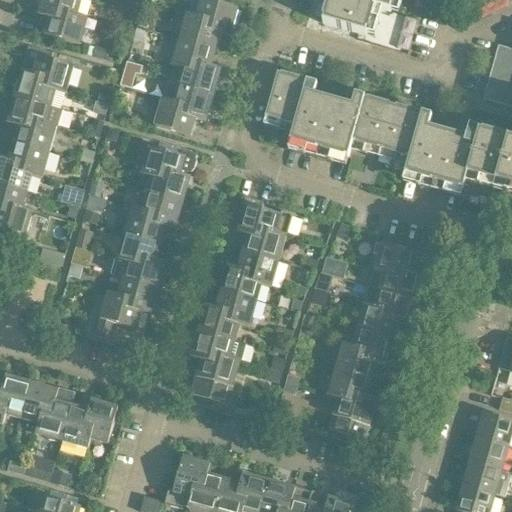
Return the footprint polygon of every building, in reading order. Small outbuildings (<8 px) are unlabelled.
[(79,0),(42,0),(38,17),(48,20),(48,19),(61,22),(64,14),(77,18),(77,17),(82,1),(79,0)] [(329,0),(322,26),(366,38),(374,10),(390,14),(394,0),(329,0)] [(201,1),(196,18),(196,19),(209,22),(207,31),(220,35),(219,36),(229,38),(237,11),(201,1)] [(48,20),(43,37),(79,47),(87,20),(77,17),(77,18),(64,14),(61,22),(48,19),(48,20)] [(186,15),(179,41),(215,52),(219,36),(220,35),(207,31),(209,22),(196,19),(196,18),(186,15)] [(171,68),(181,71),(181,70),(195,74),(197,65),(210,69),(210,68),(215,52),(179,41),(171,68)] [(511,51),(498,47),(483,101),(511,109),(511,142),(479,133),(479,131),(469,128),(464,145),(426,135),(431,118),(421,115),(420,116),(364,100),(365,99),(354,96),(349,113),(312,103),(317,85),(306,82),(306,84),(277,75),(265,119),(294,127),(289,143),(348,160),(352,144),(408,159),(404,176),(463,192),(467,176),(511,188),(511,51)] [(29,49),(22,72),(32,75),(32,76),(45,80),(43,88),(56,92),(56,93),(66,96),(73,68),(51,62),(53,56),(29,49)] [(181,71),(177,87),(213,97),(220,71),(210,68),(210,69),(197,65),(195,74),(181,70),(181,71)] [(22,72),(15,99),(51,109),(56,93),(56,92),(43,88),(45,80),(32,76),(32,75),(22,72)] [(172,104),(185,108),(182,116),(196,120),(195,121),(205,124),(213,97),(177,87),(167,84),(162,100),(172,103),(172,104)] [(15,99),(7,125),(17,128),(18,127),(31,131),(33,122),(46,126),(46,125),(57,128),(61,112),(51,109),(15,99)] [(172,104),(172,103),(162,100),(154,128),(191,138),(195,121),(196,120),(182,116),(185,108),(172,104)] [(17,128),(13,144),(49,154),(57,128),(46,125),(46,126),(33,122),(31,131),(18,127),(17,128)] [(8,160),(8,161),(21,165),(19,173),(32,177),(31,178),(42,181),(49,154),(13,144),(8,160)] [(141,176),(151,179),(151,178),(164,182),(166,173),(180,177),(180,176),(181,172),(191,175),(194,171),(196,164),(196,160),(196,158),(182,154),(181,158),(148,149),(141,176)] [(0,158),(0,186),(27,194),(31,178),(32,177),(19,173),(21,165),(8,161),(8,160),(0,158)] [(151,179),(146,195),(182,206),(190,179),(180,176),(180,177),(166,173),(164,182),(151,178),(151,179)] [(0,186),(0,214),(7,216),(9,208),(22,211),(22,210),(27,194),(0,186)] [(146,195),(142,212),(141,212),(154,216),(152,225),(165,228),(165,229),(175,232),(182,206),(146,195)] [(237,234),(247,237),(247,236),(260,240),(263,231),(276,235),(276,234),(286,237),(292,217),(280,214),(279,217),(244,207),(237,234)] [(0,248),(21,254),(25,241),(32,213),(22,210),(22,211),(9,208),(7,216),(0,214),(0,248)] [(131,209),(124,235),(160,245),(165,229),(165,228),(152,225),(154,216),(141,212),(142,212),(131,209)] [(247,237),(242,253),(279,264),(286,237),(276,234),(276,235),(263,231),(260,240),(247,236),(247,237)] [(117,262),(127,264),(140,267),(142,259),(156,263),(156,262),(160,245),(124,235),(117,262)] [(381,245),(374,273),(384,276),(384,275),(397,278),(399,270),(413,274),(413,273),(418,256),(381,245)] [(226,267),(227,267),(251,274),(248,283),(261,286),(261,287),(271,290),(279,264),(242,253),(240,262),(231,260),(229,260),(228,260),(227,261),(226,267)] [(111,278),(122,281),(158,291),(166,264),(156,262),(156,263),(142,259),(140,267),(127,264),(117,262),(116,261),(111,278)] [(227,267),(220,293),(256,303),(261,287),(261,286),(248,283),(251,274),(227,267)] [(384,276),(379,292),(415,302),(423,275),(413,273),(413,274),(399,270),(397,278),(384,275),(384,276)] [(122,281),(118,297),(117,298),(130,301),(128,310),(141,314),(141,315),(151,317),(158,291),(122,281)] [(375,308),(374,309),(387,313),(385,321),(398,325),(398,326),(408,328),(415,302),(379,292),(375,308)] [(220,293),(215,309),(215,310),(228,314),(226,322),(239,326),(239,327),(249,330),(256,303),(220,293)] [(117,298),(118,297),(107,294),(95,339),(108,342),(113,325),(136,332),(141,315),(141,314),(128,310),(130,301),(117,298)] [(364,305),(357,332),(393,342),(398,326),(398,325),(385,321),(387,313),(374,309),(375,308),(364,305)] [(205,306),(198,333),(234,343),(239,327),(239,326),(226,322),(228,314),(215,310),(215,309),(205,306)] [(352,348),(352,349),(365,353),(363,361),(376,365),(376,366),(386,368),(393,342),(357,332),(352,348)] [(191,359),(201,362),(201,361),(214,365),(216,357),(230,360),(230,359),(240,362),(240,363),(241,363),(246,346),(234,343),(198,333),(191,359)] [(342,345),(335,372),(371,382),(376,366),(376,365),(363,361),(365,353),(352,349),(352,348),(342,345)] [(201,361),(201,362),(191,397),(227,407),(240,363),(240,362),(230,359),(230,360),(216,357),(214,365),(201,361)] [(335,372),(328,398),(338,401),(338,400),(351,404),(353,395),(367,399),(367,398),(371,382),(335,372)] [(3,388),(0,398),(0,401),(8,404),(5,417),(22,421),(32,385),(5,378),(2,388),(3,388)] [(32,385),(22,421),(38,426),(39,426),(42,413),(51,415),(54,402),(55,403),(58,394),(58,393),(32,385)] [(0,387),(0,426),(3,427),(5,417),(8,404),(0,401),(0,398),(3,388),(2,388),(0,387)] [(38,426),(35,436),(46,439),(49,442),(57,444),(60,443),(61,444),(71,407),(75,395),(62,391),(61,395),(58,394),(55,403),(54,402),(51,415),(42,413),(39,426),(38,426)] [(333,418),(329,431),(366,442),(369,428),(377,401),(367,398),(367,399),(353,395),(351,404),(338,400),(338,401),(333,418)] [(499,412),(511,415),(511,402),(502,400),(499,412)] [(88,412),(85,425),(94,428),(90,441),(91,441),(108,446),(118,409),(90,402),(88,412)] [(71,407),(61,444),(88,451),(91,441),(90,441),(94,428),(85,425),(88,412),(71,407)] [(511,424),(483,416),(477,440),(508,449),(511,435),(511,424)] [(477,440),(470,464),(501,473),(508,449),(477,440)] [(168,493),(165,507),(182,511),(183,509),(187,510),(189,500),(190,500),(194,487),(202,489),(206,476),(207,477),(210,466),(182,459),(173,494),(168,493)] [(470,464),(463,488),(495,497),(504,500),(511,476),(501,473),(470,464)] [(54,472),(50,485),(67,490),(70,476),(54,472)] [(189,500),(187,510),(188,511),(214,511),(223,481),(207,477),(206,476),(202,489),(194,487),(190,500),(189,500)] [(240,486),(237,499),(245,501),(242,511),(260,511),(269,483),(242,476),(239,486),(240,486)] [(223,481),(214,511),(242,511),(245,501),(237,499),(240,486),(239,486),(223,481)] [(269,483),(260,511),(279,511),(283,511),(288,511),(292,500),(295,490),(269,483)] [(490,511),(495,497),(463,488),(456,511),(490,511)] [(306,511),(312,493),(296,489),(295,490),(292,500),(288,511),(283,511),(279,511),(306,511)] [(312,493),(306,511),(325,511),(326,510),(325,509),(326,506),(322,505),(324,498),(320,496),(312,493)] [(40,511),(79,511),(81,509),(76,508),(79,500),(66,497),(64,504),(44,499),(40,511)] [(144,499),(140,511),(158,511),(161,504),(144,499)] [(326,510),(325,511),(353,511),(355,507),(328,499),(326,506),(325,509),(326,510)]
